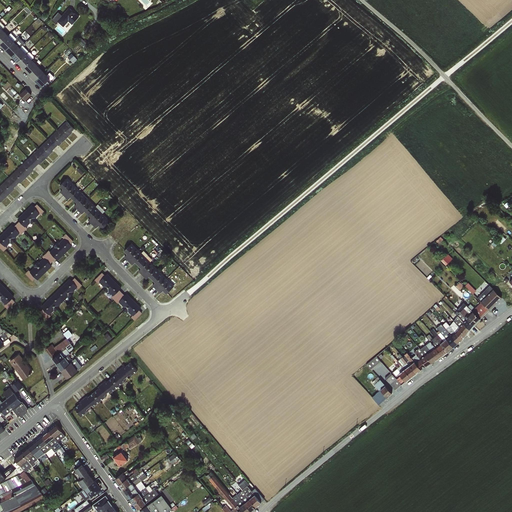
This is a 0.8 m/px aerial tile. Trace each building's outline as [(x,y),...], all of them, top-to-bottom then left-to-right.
[(64,15),(59,11),(53,20),(58,23),(59,21),(66,26),(70,21),(74,24),(81,15),(70,6),(64,15)] [(14,42),(8,36),(0,43),(0,44),(5,50),(14,42)] [(19,48),(14,42),(5,50),(11,56),(19,48)] [(25,54),(19,48),(11,56),(17,62),(25,54)] [(75,62),(79,58),(73,53),(69,56),(75,62)] [(31,60),(25,54),(17,62),(23,68),(31,60)] [(37,66),(31,60),(23,68),(28,74),(37,66)] [(43,72),(37,66),(28,74),(34,80),(43,72)] [(48,78),(43,72),(34,80),(40,86),(48,78)] [(21,93),(26,99),(33,93),(27,87),(21,93)] [(74,128),(67,121),(57,130),(66,139),(72,132),(72,131),(74,128)] [(59,145),(66,139),(57,130),(48,139),(55,147),(58,145),(59,145)] [(55,147),(48,139),(38,149),(46,157),(53,151),(52,150),(55,147)] [(40,164),(46,157),(38,149),(28,158),(36,166),(39,163),(40,164)] [(18,168),(27,176),(34,170),(33,169),(36,166),(28,158),(18,168)] [(20,183),(27,176),(18,168),(9,177),(17,185),(19,182),(20,183)] [(17,185),(9,177),(0,185),(0,186),(8,195),(14,188),(17,185)] [(64,195),(75,185),(67,177),(60,185),(63,188),(60,191),(64,195)] [(75,185),(64,195),(68,199),(71,196),(74,200),(82,192),(75,185)] [(82,192),(74,200),(77,202),(74,205),(78,209),(89,199),(82,192)] [(89,199),(78,209),(82,213),(85,211),(88,214),(96,206),(89,199)] [(24,212),(34,221),(36,218),(35,217),(39,213),(41,214),(44,211),(37,203),(34,206),(32,204),(24,212)] [(96,206),(88,214),(91,216),(88,219),(92,224),(103,213),(96,206)] [(17,223),(24,231),(28,228),(26,226),(30,222),(31,223),(34,221),(24,212),(17,219),(19,221),(17,223)] [(103,213),(92,224),(96,228),(99,225),(102,228),(110,220),(103,213)] [(5,232),(14,241),(17,238),(16,237),(20,233),(21,234),(24,231),(17,223),(14,226),(12,224),(5,232)] [(14,241),(5,232),(0,236),(0,247),(4,251),(8,248),(7,247),(11,242),(12,243),(14,241)] [(56,243),(65,253),(72,246),(70,244),(73,241),(66,233),(62,237),(63,238),(59,242),(58,241),(56,243)] [(65,253),(56,243),(53,246),(54,247),(50,251),(49,250),(46,253),(53,261),(56,258),(58,260),(65,253)] [(128,261),(139,250),(131,243),(124,250),(127,253),(124,256),(128,261)] [(139,250),(128,261),(132,265),(135,262),(138,265),(146,257),(139,250)] [(53,261),(46,253),(42,256),(43,258),(39,261),(38,260),(35,263),(45,272),(52,266),(50,263),(53,261)] [(146,257),(138,265),(141,268),(138,271),(142,275),(153,264),(146,257)] [(45,272),(35,263),(33,265),(34,266),(30,270),(29,269),(25,273),(32,281),(36,278),(37,280),(45,272)] [(153,264),(142,275),(146,279),(149,276),(152,279),(160,271),(153,264)] [(160,271),(152,279),(155,282),(152,285),(156,289),(167,278),(160,271)] [(104,290),(114,280),(107,273),(105,275),(102,272),(94,280),(98,283),(99,282),(103,286),(102,287),(104,290)] [(62,285),(72,295),(74,293),(73,291),(77,287),(78,288),(82,285),(75,277),(71,280),(69,278),(62,285)] [(167,278),(156,289),(160,293),(163,290),(166,293),(174,285),(167,278)] [(114,280),(104,290),(107,292),(108,291),(112,295),(111,296),(114,300),(122,292),(119,289),(121,288),(114,280)] [(479,300),(494,308),(503,293),(488,284),(479,300)] [(72,295),(62,285),(55,292),(63,301),(68,296),(69,297),(72,295)] [(7,289),(0,295),(0,300),(1,300),(5,304),(4,305),(7,309),(15,301),(12,298),(14,296),(7,289)] [(48,299),(57,309),(60,306),(59,305),(63,301),(55,292),(48,299)] [(122,292),(114,300),(118,303),(119,302),(123,306),(122,307),(124,309),(134,300),(127,293),(125,295),(122,292)] [(57,309),(48,299),(41,306),(43,308),(40,311),(47,319),(51,315),(50,314),(54,310),(55,311),(57,309)] [(134,300),(124,309),(127,312),(128,311),(132,315),(131,316),(134,320),(142,312),(139,309),(141,307),(134,300)] [(407,379),(458,347),(483,317),(481,315),(486,312),(488,310),(481,304),(472,309),(464,302),(459,308),(469,317),(455,334),(435,347),(441,340),(431,331),(428,336),(431,341),(421,348),(420,348),(416,350),(418,354),(413,357),(411,355),(409,351),(404,355),(401,352),(397,356),(394,359),(402,372),(400,374),(407,379)] [(65,324),(61,328),(67,336),(72,332),(65,324)] [(437,335),(442,342),(448,338),(442,331),(437,335)] [(54,343),(49,347),(69,378),(80,372),(68,353),(76,348),(69,337),(55,346),(54,343)] [(23,380),(34,372),(21,352),(10,359),(23,380)] [(368,363),(372,368),(382,360),(378,355),(368,363)] [(134,361),(74,404),(81,414),(141,371),(134,361)] [(405,381),(403,378),(400,381),(392,372),(386,377),(397,389),(405,381)] [(391,396),(396,390),(379,376),(374,382),(391,396)] [(19,381),(13,385),(17,391),(23,387),(19,381)] [(380,404),(387,398),(380,390),(373,396),(380,404)] [(16,394),(0,406),(0,407),(7,416),(14,410),(19,417),(28,409),(16,394)] [(59,425),(16,457),(27,471),(41,460),(39,458),(53,447),(56,450),(70,440),(59,425)] [(137,444),(141,442),(137,435),(123,443),(126,448),(135,442),(137,444)] [(122,465),(130,459),(125,450),(116,456),(122,465)] [(177,452),(170,456),(173,462),(180,458),(177,452)] [(161,461),(167,470),(173,466),(166,457),(161,461)] [(89,499),(104,490),(85,463),(77,469),(83,478),(79,481),(84,489),(81,491),(87,500),(76,508),(79,511),(87,511),(95,507),(89,499)] [(128,470),(117,477),(132,498),(148,487),(143,480),(149,477),(144,470),(141,472),(138,467),(130,473),(128,470)] [(0,511),(17,511),(46,497),(25,470),(0,482),(0,511)] [(225,511),(243,511),(233,498),(211,472),(206,475),(233,508),(231,510),(225,505),(222,507),(225,511)] [(238,485),(256,506),(261,502),(264,499),(255,488),(252,491),(247,485),(244,487),(243,486),(242,486),(240,484),(238,485)] [(140,508),(161,494),(156,488),(154,489),(151,485),(133,498),(140,508)] [(256,506),(238,485),(235,487),(239,492),(238,493),(243,499),(242,501),(251,511),(256,506)] [(233,498),(243,511),(249,511),(251,511),(242,501),(234,491),(233,491),(232,492),(234,496),(233,498)] [(119,511),(108,494),(94,503),(100,511),(119,511)] [(170,511),(169,511),(173,508),(165,495),(142,509),(144,511),(170,511)] [(211,496),(204,501),(206,504),(214,499),(211,496)]
